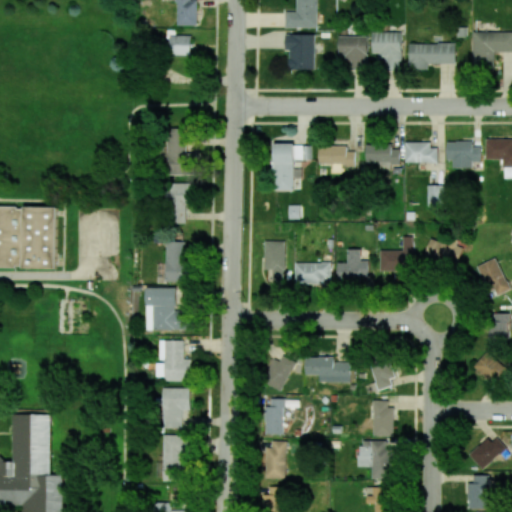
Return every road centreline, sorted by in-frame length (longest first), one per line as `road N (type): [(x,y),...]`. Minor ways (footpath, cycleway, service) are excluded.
road 1 (residential): [(227,511),(233,105)]
road 2 (residential): [(233,105),(511,106)]
road 3 (residential): [(432,319),(231,318)]
road 4 (residential): [(430,511),(432,319)]
